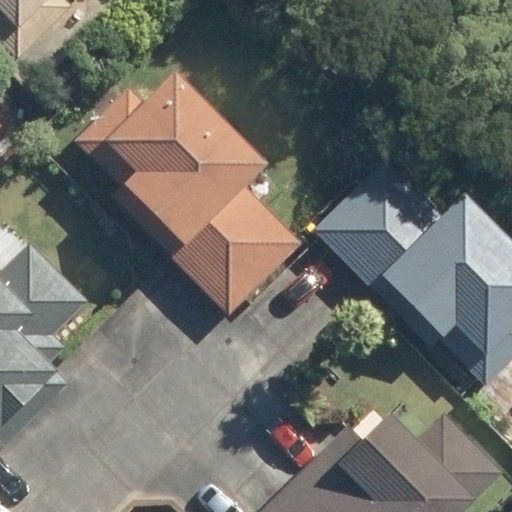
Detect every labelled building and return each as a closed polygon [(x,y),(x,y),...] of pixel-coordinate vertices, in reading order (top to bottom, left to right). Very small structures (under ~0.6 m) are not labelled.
[(0,0),(0,26),(13,39),(48,0),(0,0)] [(126,179),(104,202),(226,321),(297,248),(243,195),(263,174),(172,84),(146,111),(125,90),(72,145),(101,173),(110,164),(126,179)] [(511,253),(453,198),(433,219),(375,164),(309,234),(431,350),(446,334),(481,366),(511,333),(511,253)] [(0,431),(22,411),(31,420),(67,387),(46,363),(60,351),(50,340),(85,307),(19,235),(0,252),(0,431)] [(460,511),(497,476),(441,420),(427,435),(400,408),(364,444),(344,423),(254,511),(460,511)]
